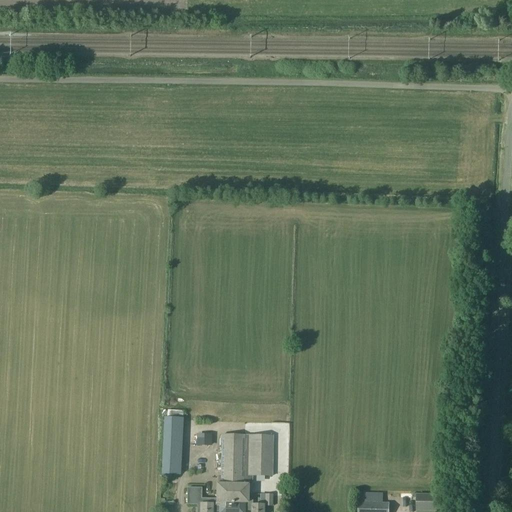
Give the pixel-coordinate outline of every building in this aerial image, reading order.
[(164,417),(161,474),(162,475),(162,478),(170,479),(170,475),(180,476),(183,418),(164,417)] [(187,488),(187,504),(197,505),(196,511),(212,511),(217,511),(244,511),(251,511),(263,511),(263,506),(273,507),(273,495),(260,494),(260,505),(252,505),(252,500),(248,500),(249,497),(250,497),(250,491),(249,491),(249,485),(252,485),(252,477),(272,477),(273,436),(221,435),(220,483),(216,483),(215,496),(215,499),(201,499),(201,488),(187,488)] [(196,435),(196,445),(211,445),(211,435),(196,435)] [(411,509),(411,491),(397,492),(397,510),(411,509)] [(359,503),(358,511),(388,511),(389,504),(387,504),(383,503),(383,494),(359,493),(359,503)] [(437,495),(417,495),(417,511),(437,511),(437,495)]
